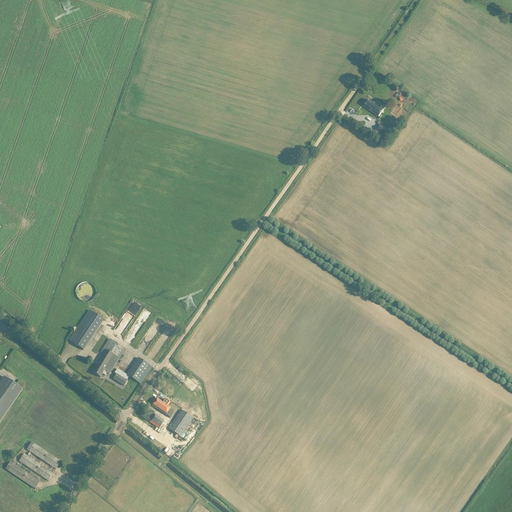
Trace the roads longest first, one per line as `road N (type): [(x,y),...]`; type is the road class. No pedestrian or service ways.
road 1 (track): [(511,384),(263,220)]
road 2 (track): [(263,220),(364,72)]
road 3 (track): [(263,220),(169,355)]
road 4 (unclassified): [(125,415),(0,311)]
